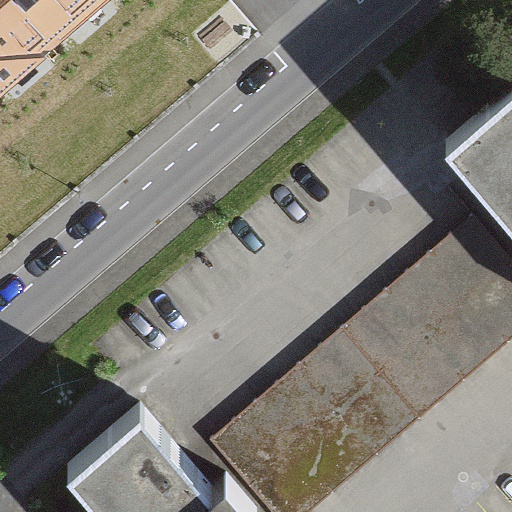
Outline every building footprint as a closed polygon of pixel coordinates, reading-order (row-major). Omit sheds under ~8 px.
[(0,0),(0,67),(78,0),(0,0)] [(511,74),(445,133),(511,210),(511,74)] [(511,331),(511,255),(473,210),(341,321),(418,411),(511,331)] [(298,511),(418,411),(341,321),(217,426),(289,511),(298,511)] [(210,482),(140,400),(69,461),(113,511),(252,511),(259,507),(226,469),(210,482)]
